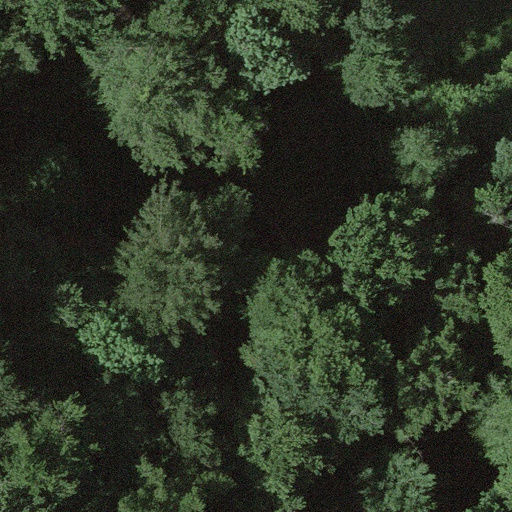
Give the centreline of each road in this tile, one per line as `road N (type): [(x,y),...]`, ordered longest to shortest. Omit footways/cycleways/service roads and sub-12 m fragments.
road 1 (track): [(437,511),(75,0)]
road 2 (track): [(322,511),(336,369)]
